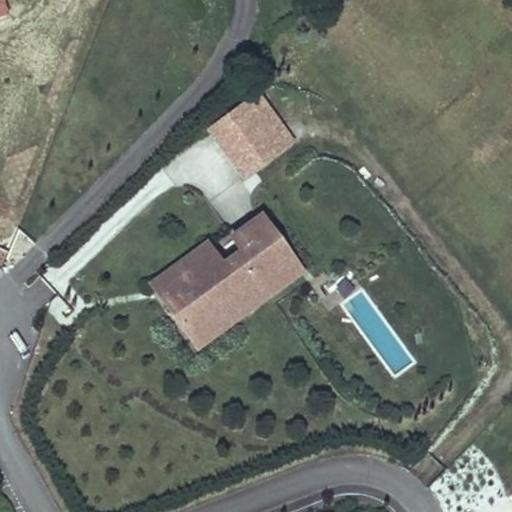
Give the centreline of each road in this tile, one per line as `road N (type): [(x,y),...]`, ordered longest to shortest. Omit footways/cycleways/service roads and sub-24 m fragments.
road 1 (unknown): [(511,317),(397,176),(359,154),(322,149)]
road 2 (residential): [(207,511),(328,467),(355,465),(402,475),(425,494),(430,511)]
